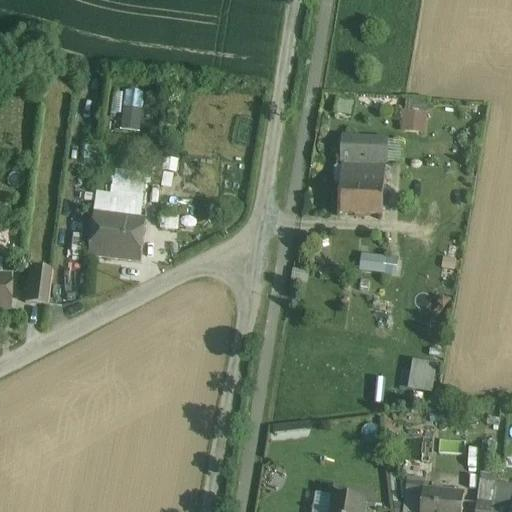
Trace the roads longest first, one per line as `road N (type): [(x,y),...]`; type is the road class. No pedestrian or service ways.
road 1 (residential): [(0,365),(260,237)]
road 2 (unclassified): [(260,237),(212,511)]
road 3 (unclassified): [(297,0),(260,237)]
